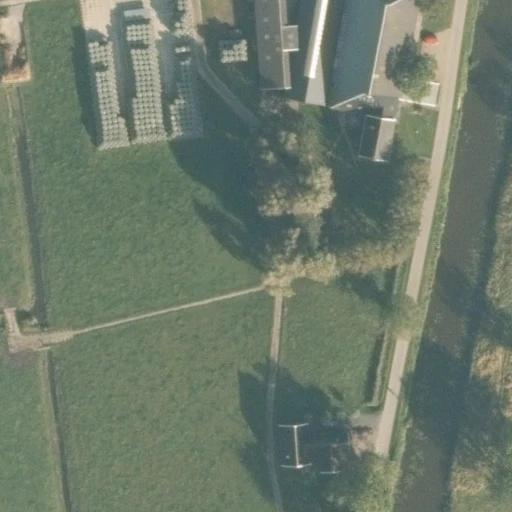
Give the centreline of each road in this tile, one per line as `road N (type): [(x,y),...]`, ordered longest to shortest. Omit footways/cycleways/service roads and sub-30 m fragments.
road 1 (track): [(283,511),(274,444),(287,286),(21,348),(17,312)]
road 2 (unclassified): [(372,511),(462,0)]
road 3 (track): [(483,511),(511,319)]
